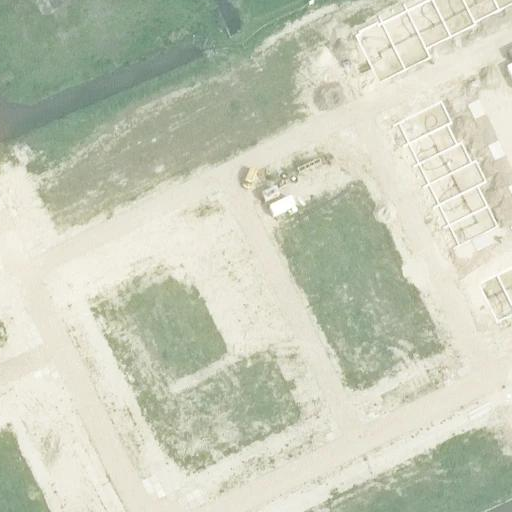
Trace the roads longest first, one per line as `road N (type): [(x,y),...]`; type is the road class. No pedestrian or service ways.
road 1 (residential): [(230,511),(511,371)]
road 2 (residential): [(74,365),(127,487),(147,511)]
road 3 (residential): [(0,222),(74,365)]
